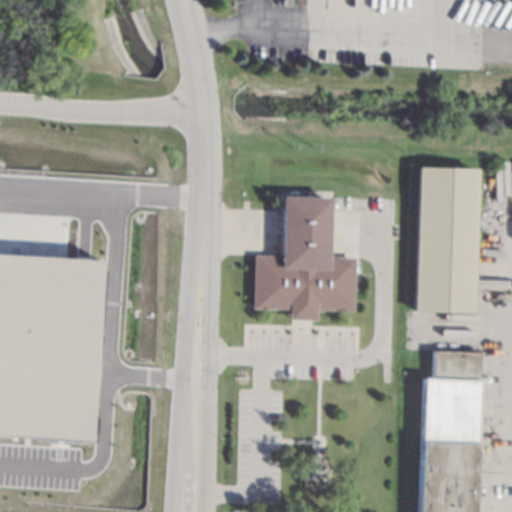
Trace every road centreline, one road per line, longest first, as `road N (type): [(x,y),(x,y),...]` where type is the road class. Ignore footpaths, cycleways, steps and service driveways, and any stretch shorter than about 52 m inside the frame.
road 1 (residential): [(199,110),(195,354)]
road 2 (residential): [(195,354),(180,387),(174,511)]
road 3 (residential): [(203,511),(207,388),(195,354)]
